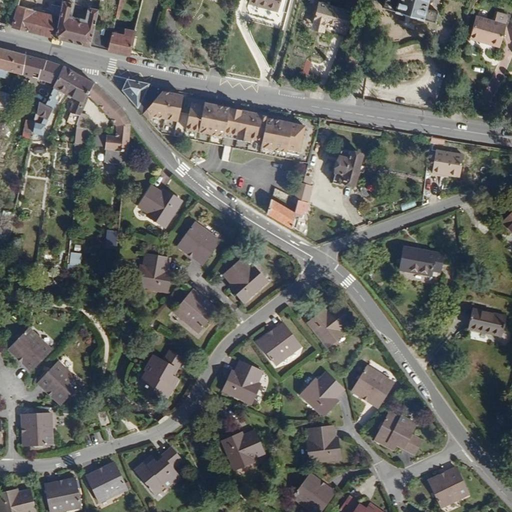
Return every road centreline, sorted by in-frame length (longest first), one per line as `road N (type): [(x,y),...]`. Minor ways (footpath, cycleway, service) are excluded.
road 1 (primary): [(87,59),(511,138)]
road 2 (residential): [(87,59),(181,169),(320,262)]
road 3 (residential): [(247,325),(175,419),(139,438),(15,469)]
road 4 (residential): [(320,262),(349,281),(468,442)]
road 5 (residential): [(320,262),(337,247),(511,177)]
